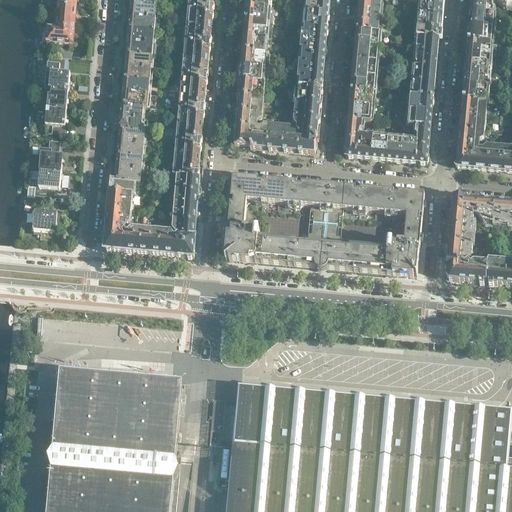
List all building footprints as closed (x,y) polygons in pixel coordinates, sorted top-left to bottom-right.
[(76,11),(77,0),(59,0),(59,9),(76,11)] [(157,8),(157,0),(131,0),(131,6),(157,8)] [(214,7),(214,0),(191,0),(191,12),(213,14),(213,13),(214,12),(215,8),(214,7)] [(269,10),(270,0),(269,0),(248,0),(247,9),(269,10)] [(330,1),(320,0),(312,0),(311,1),(311,3),(309,3),(308,4),(307,14),(329,16),(330,1)] [(442,11),(442,0),(418,0),(418,1),(422,2),(422,9),(442,11)] [(493,16),(494,4),(492,4),(493,1),(481,0),(471,0),(471,1),(471,3),(472,4),(471,14),(493,16)] [(507,9),(507,0),(492,0),(493,1),(492,4),(494,4),(499,5),(499,6),(501,6),(503,9),(507,9)] [(381,21),(382,6),(380,6),(360,4),(359,19),(381,21)] [(156,21),(157,8),(131,6),(131,13),(132,14),(132,19),(156,21)] [(405,16),(406,8),(396,7),(395,15),(405,16)] [(75,31),(76,13),(76,11),(59,9),(55,9),(54,13),(59,14),(58,22),(55,22),(55,29),(54,28),(54,29),(75,31)] [(267,26),(269,10),(247,9),(247,10),(246,11),(246,15),(247,16),(246,24),(267,26)] [(442,11),(422,9),(420,9),(418,24),(440,26),(442,11)] [(212,31),(212,21),(214,20),(214,16),(213,15),(213,14),(191,12),(189,29),(212,31)] [(328,23),(330,22),(330,18),(329,17),(329,16),(307,14),(305,29),(328,31),(328,23)] [(492,31),(494,17),(494,16),(493,16),(471,14),(470,15),(470,18),(471,19),(470,29),(492,31)] [(155,34),(156,21),(132,19),(131,23),(129,25),(129,31),(155,34)] [(379,36),(381,21),(359,19),(358,27),(357,29),(357,30),(357,32),(357,34),(379,36)] [(265,56),(267,26),(246,24),(243,54),(265,56)] [(440,34),(440,26),(418,24),(417,39),(418,39),(439,41),(439,39),(440,38),(441,36),(440,34)] [(75,31),(54,29),(46,29),(45,44),(73,47),(75,31)] [(211,40),(212,31),(189,29),(188,45),(210,47),(210,46),(211,45),(212,41),(211,40)] [(327,38),(328,37),(329,34),(327,32),(328,31),(305,29),(305,35),(302,35),(301,44),(326,46),(327,38)] [(491,46),(492,31),(470,29),(468,30),(468,33),(470,34),(469,44),(491,46)] [(154,46),(155,34),(129,31),(128,38),(130,40),(129,44),(154,46)] [(379,51),(380,36),(379,36),(357,34),(356,49),(379,51)] [(438,56),(439,41),(418,39),(417,46),(415,46),(415,54),(438,56)] [(152,59),(154,46),(129,44),(129,48),(127,50),(127,57),(152,59)] [(325,61),(326,46),(301,44),(301,52),(303,53),(303,59),(325,61)] [(492,61),(493,52),(491,52),(491,46),(469,44),(469,45),(467,46),(467,49),(468,51),(467,59),(492,61)] [(209,64),(209,55),(211,53),(211,50),(210,48),(210,47),(188,45),(186,62),(209,64)] [(377,66),(379,51),(356,49),(355,64),(377,66)] [(72,61),(72,54),(58,53),(58,60),(72,61)] [(262,86),(265,56),(243,54),(241,84),(262,86)] [(436,71),(438,56),(415,54),(414,62),(416,63),(415,69),(436,71)] [(151,72),(152,59),(127,57),(126,63),(127,65),(127,69),(151,72)] [(323,76),(325,61),(303,59),(302,65),(299,65),(299,74),(323,76)] [(492,70),(492,61),(467,59),(466,74),(488,76),(489,70),(492,70)] [(70,85),(71,75),(64,75),(65,61),(48,60),(47,73),(46,73),(45,91),(49,91),(69,93),(69,90),(70,90),(71,85),(70,85)] [(208,73),(209,64),(186,62),(185,79),(207,81),(207,79),(208,78),(209,74),(208,73)] [(376,81),(377,66),(355,64),(353,79),(376,81)] [(150,84),(151,72),(127,69),(127,74),(125,75),(124,82),(150,84)] [(435,86),(436,71),(415,69),(415,76),(413,76),(412,84),(435,86)] [(322,91),(323,76),(299,74),(298,83),(301,83),(300,89),(322,91)] [(490,91),(490,82),(488,82),(488,76),(466,74),(465,89),(490,91)] [(206,97),(206,88),(208,87),(208,83),(207,82),(207,81),(185,79),(183,95),(206,97)] [(375,96),(376,81),(353,79),(352,94),(374,96),(375,96)] [(149,97),(150,84),(124,82),(124,89),(125,90),(125,95),(149,97)] [(262,101),(263,86),(262,86),(241,84),(240,85),(239,86),(239,88),(239,89),(240,89),(239,99),(262,101)] [(433,101),(435,86),(412,84),(411,92),(413,93),(413,99),(433,101)] [(321,106),(322,97),(323,96),(323,94),(322,92),(322,91),(300,89),(299,89),(298,104),(321,106)] [(489,100),(490,91),(465,89),(464,97),(463,98),(462,102),(463,103),(463,104),(485,106),(486,106),(486,100),(489,100)] [(67,113),(69,93),(49,91),(47,111),(67,113)] [(374,103),(374,96),(352,94),(352,95),(351,96),(350,99),(351,100),(350,109),(375,111),(376,103),(374,103)] [(148,110),(149,97),(125,95),(124,99),(123,101),(122,107),(144,109),(148,110)] [(205,106),(206,97),(183,95),(182,112),(204,114),(204,112),(205,111),(206,107),(205,106)] [(261,116),(262,101),(239,99),(239,100),(238,99),(237,100),(237,102),(238,103),(239,103),(238,114),(261,116)] [(432,116),(433,108),(434,107),(434,103),(433,102),(433,101),(413,99),(411,99),(411,106),(408,106),(407,114),(432,116)] [(319,121),(320,111),(321,111),(322,110),(322,108),(321,107),(321,106),(298,104),(297,119),(319,121)] [(485,113),(485,106),(463,104),(462,119),(486,121),(487,113),(485,113)] [(143,122),(144,109),(122,107),(118,107),(117,120),(143,122)] [(375,120),(375,111),(350,109),(349,124),(363,126),(371,126),(372,120),(375,120)] [(65,138),(67,113),(47,111),(46,128),(53,128),(52,136),(63,137),(65,138)] [(202,131),(203,121),(205,120),(205,116),(204,115),(204,114),(182,112),(180,129),(202,131)] [(260,124),(261,116),(238,114),(238,115),(237,115),(236,116),(236,118),(237,119),(236,129),(254,130),(258,131),(258,129),(258,125),(260,124)] [(431,132),(432,116),(407,114),(406,123),(409,123),(408,130),(416,130),(431,132)] [(318,136),(319,126),(320,126),(320,125),(321,123),(320,122),(319,122),(319,121),(297,119),(296,127),(297,128),(297,133),(297,134),(300,135),(318,136)] [(485,129),(486,121),(462,119),(461,134),(483,136),(483,129),(485,129)] [(142,135),(143,122),(117,120),(116,133),(120,133),(142,135)] [(357,161),(359,136),(360,136),(360,134),(363,132),(363,126),(349,124),(347,152),(345,153),(345,156),(346,158),(346,160),(348,160),(349,161),(352,161),(354,160),(357,161)] [(202,139),(202,131),(180,129),(179,145),(201,147),(201,146),(202,145),(203,141),(202,139)] [(253,151),(254,130),(236,129),(236,130),(235,131),(235,133),(236,135),(235,148),(243,149),(243,150),(253,151)] [(268,152),(270,130),(263,129),(262,130),(258,129),(258,131),(254,130),(253,151),(268,152)] [(283,154),(285,131),(270,130),(268,152),(268,153),(269,154),(271,154),(272,154),(272,153),(283,154)] [(428,159),(431,132),(416,130),(416,136),(418,139),(418,141),(419,141),(416,166),(420,166),(421,168),(424,168),(425,167),(427,167),(428,165),(429,164),(429,160),(428,159)] [(298,155),(300,135),(297,134),(297,133),(293,133),(292,132),(285,131),(283,154),(284,154),(284,155),(287,156),(287,155),(287,154),(298,155)] [(146,135),(142,135),(120,133),(119,139),(121,141),(120,145),(144,148),(146,135)] [(473,171),(475,150),(480,150),(480,143),(482,142),(483,136),(461,134),(458,166),(457,167),(456,169),(458,171),(459,171),(461,170),(473,171)] [(317,150),(318,136),(300,135),(298,155),(299,155),(299,156),(300,157),(302,157),(303,156),(315,157),(316,150),(317,150)] [(372,162),(374,140),(367,139),(368,137),(360,136),(359,136),(357,161),(372,162)] [(387,163),(389,139),(380,138),(380,140),(374,140),(372,162),(387,163)] [(402,165),(404,142),(397,142),(397,140),(389,139),(387,163),(402,165)] [(419,141),(418,141),(410,141),(410,143),(404,142),(402,165),(416,166),(419,141)] [(143,160),(144,148),(120,145),(120,150),(118,151),(117,158),(143,160)] [(199,164),(200,154),(202,153),(202,149),(201,148),(201,147),(179,145),(177,162),(199,164)] [(62,175),(63,158),(51,157),(52,150),(39,149),(39,156),(42,157),(40,173),(62,175)] [(503,174),(505,152),(505,150),(497,149),(497,151),(490,150),(488,172),(503,174)] [(488,172),(490,150),(485,150),(484,151),(480,150),(475,150),(473,171),(488,172)] [(511,151),(511,150),(511,152),(505,152),(503,174),(511,174),(511,151)] [(142,173),(143,160),(117,158),(117,165),(118,166),(118,171),(142,173)] [(199,173),(199,164),(177,162),(176,178),(179,179),(198,180),(198,179),(199,178),(200,174),(199,173)] [(141,185),(142,173),(118,171),(117,175),(116,177),(115,183),(137,185),(141,185)] [(60,192),(62,175),(40,173),(39,190),(36,190),(35,200),(25,199),(25,203),(35,204),(52,205),(52,199),(48,198),(49,191),(60,192)] [(199,196),(200,181),(198,180),(179,179),(179,186),(177,186),(176,194),(178,194),(199,196)] [(418,277),(422,232),(425,197),(409,195),(407,217),(404,248),(393,247),(393,249),(340,244),(308,241),(255,237),(255,234),(245,233),(247,203),(249,181),(233,179),(229,225),(226,259),(230,263),(317,271),(317,268),(320,269),(320,271),(320,272),(321,272),(322,272),(323,272),(323,271),(323,269),(327,269),(327,272),(414,280),(418,277)] [(343,216),(343,211),(407,217),(409,195),(249,181),(247,203),(311,208),(311,214),(313,214),(311,237),(309,236),(308,241),(340,244),(341,239),(339,239),(341,216),(343,216)] [(136,198),(137,185),(115,183),(111,182),(110,196),(136,198)] [(198,211),(199,196),(178,194),(177,201),(175,201),(175,209),(198,211)] [(135,207),(136,198),(110,196),(108,214),(131,216),(132,216),(133,206),(135,207)] [(477,217),(478,202),(465,200),(455,199),(453,215),(474,217),(477,217)] [(493,224),(495,203),(478,202),(477,217),(480,220),(482,221),(484,222),(486,223),(487,224),(493,224)] [(508,226),(510,204),(495,203),(493,224),(493,225),(508,226)] [(196,226),(198,211),(175,209),(174,217),(176,217),(175,223),(186,224),(186,225),(196,226)] [(129,225),(128,224),(130,223),(131,216),(108,214),(107,232),(124,234),(126,232),(127,228),(129,228),(129,225)] [(56,236),(58,218),(58,217),(35,215),(33,234),(34,234),(34,233),(41,234),(55,235),(55,236),(56,236)] [(473,232),(474,223),(473,223),(474,217),(453,215),(452,230),(473,232)] [(195,240),(196,226),(186,225),(186,224),(175,223),(175,229),(176,230),(176,233),(176,236),(179,239),(195,240)] [(472,247),(473,232),(452,230),(450,245),(472,247)] [(122,255),(123,239),(126,237),(124,234),(107,232),(105,246),(104,247),(104,250),(105,252),(105,253),(106,253),(106,254),(108,255),(111,255),(112,254),(122,255)] [(142,257),(144,235),(133,234),(130,236),(128,236),(126,237),(123,239),(122,255),(142,257)] [(160,258),(162,236),(162,234),(155,234),(155,236),(144,235),(142,257),(160,258)] [(179,244),(176,241),(175,240),(173,240),(173,239),(173,238),(170,238),(169,237),(162,236),(160,258),(177,260),(179,244)] [(194,261),(196,240),(195,240),(179,239),(176,241),(179,244),(177,260),(187,261),(188,262),(191,263),(193,262),(193,261),(194,261)] [(469,263),(470,255),(472,255),(473,247),(472,247),(450,245),(449,258),(448,258),(447,259),(447,262),(448,263),(448,264),(466,266),(467,265),(469,263)] [(467,286),(468,268),(470,267),(467,265),(466,266),(448,264),(447,274),(448,274),(447,282),(449,284),(467,286)] [(487,288),(489,268),(481,267),(481,265),(473,264),(470,267),(468,268),(467,286),(479,287),(480,289),(484,289),(485,288),(487,288)] [(506,290),(508,265),(500,264),(500,267),(489,266),(489,268),(487,288),(489,288),(489,290),(493,290),(494,288),(498,289),(498,288),(499,288),(499,289),(506,290)] [(511,511),(511,460),(494,459),(417,452),(226,435),(228,405),(214,404),(214,407),(211,409),(211,411),(213,414),(210,446),(235,448),(235,453),(221,451),(218,491),(232,492),(229,511),(171,511),(175,480),(179,472),(177,463),(183,385),(144,381),(145,378),(100,374),(100,377),(61,374),(54,445),(45,456),(52,469),(48,511),(511,511)]
